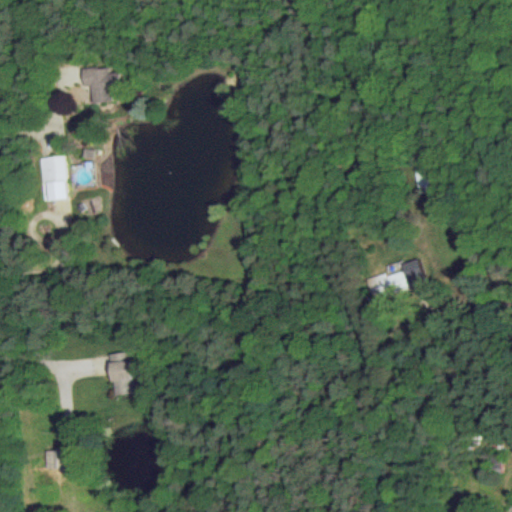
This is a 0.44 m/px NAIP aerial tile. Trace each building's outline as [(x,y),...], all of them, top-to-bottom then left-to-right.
[(115,102),(114,90),(123,89),(121,73),(111,74),(111,68),(85,70),(86,87),(94,86),(95,104),(115,102)] [(66,156),(41,159),(44,184),(48,184),(50,201),(70,199),(66,156)] [(369,279),(375,300),(427,285),(420,259),(403,264),(405,272),(389,276),(389,274),(369,279)] [(118,397),(140,393),(133,352),(111,356),(118,397)] [(47,469),(66,469),(65,451),(47,451),(47,469)]
